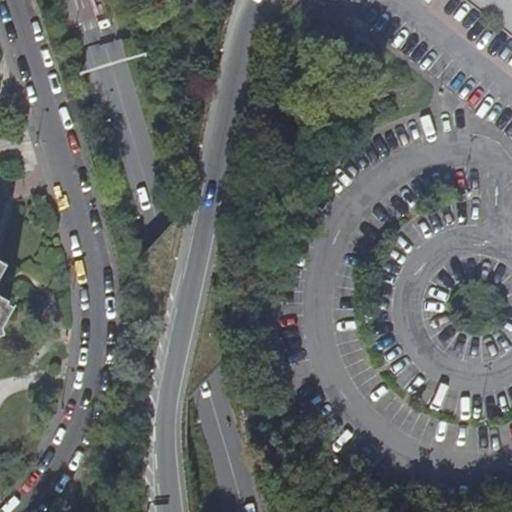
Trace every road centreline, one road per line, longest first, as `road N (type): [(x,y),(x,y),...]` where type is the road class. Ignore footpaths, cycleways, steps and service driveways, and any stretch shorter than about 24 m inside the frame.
road 1 (residential): [(12,0),(99,303),(79,427),(23,511)]
road 2 (primary): [(250,0),(230,59),(169,391),(170,511)]
road 3 (primary): [(114,70),(255,511)]
road 4 (trunk): [(114,70),(142,204),(235,511)]
